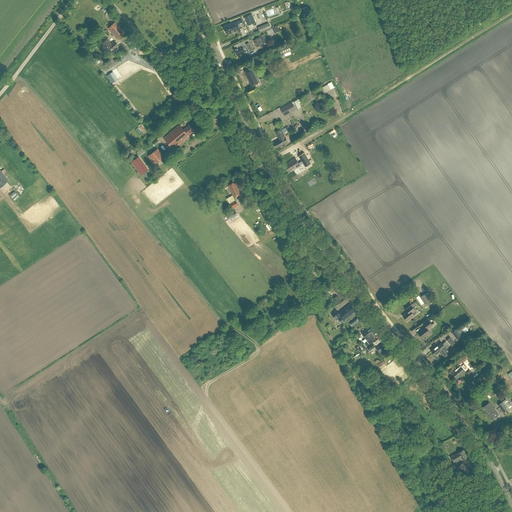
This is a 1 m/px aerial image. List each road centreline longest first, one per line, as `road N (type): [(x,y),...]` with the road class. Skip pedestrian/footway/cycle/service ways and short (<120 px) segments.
road 1 (tertiary): [(511,503),(469,427),(291,206),(206,33)]
road 2 (track): [(273,157),(511,12)]
road 3 (unclassified): [(206,33),(176,51),(155,51),(108,0)]
